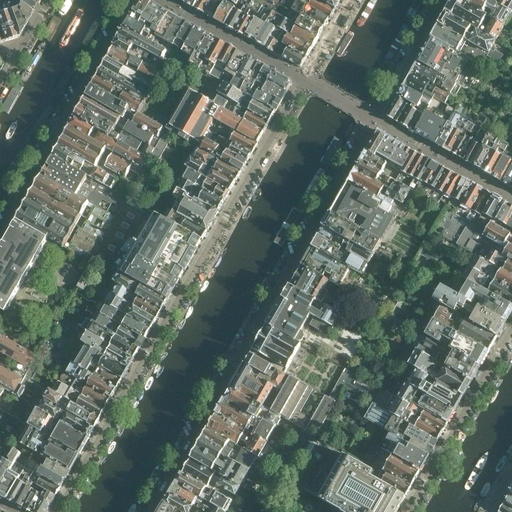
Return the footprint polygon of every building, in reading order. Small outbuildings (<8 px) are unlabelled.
[(25,26),(16,9),(14,1),(13,0),(3,0),(6,5),(17,38),(18,38),(25,26)] [(17,2),(19,4),(16,9),(25,26),(37,6),(29,0),(13,0),(14,1),(15,1),(16,3),(17,2)] [(64,0),(59,9),(59,10),(59,11),(59,12),(59,13),(60,14),(61,15),(62,16),(63,16),(64,16),(65,15),(66,15),(67,14),(74,0),(64,0)] [(108,0),(99,16),(100,17),(100,18),(101,19),(102,19),(103,20),(104,20),(105,20),(106,19),(116,0),(108,0)] [(144,18),(152,3),(146,0),(140,0),(133,12),(144,18)] [(204,14),(211,0),(186,0),(185,3),(194,8),(195,8),(204,14)] [(215,20),(225,3),(226,0),(218,0),(218,1),(216,0),(211,0),(204,14),(215,20)] [(241,14),(234,10),(225,26),(236,31),(253,1),(250,0),(240,0),(238,3),(244,7),(241,14)] [(330,19),(295,0),(250,0),(253,1),(262,7),(273,12),(283,18),(286,20),(292,10),(324,29),(330,19)] [(335,9),(318,0),(298,0),(330,18),(335,9)] [(318,0),(335,9),(340,0),(318,0)] [(357,26),(357,29),(360,28),(360,27),(361,27),(362,26),(363,25),(364,25),(365,23),(377,1),(378,0),(377,0),(369,0),(358,20),(358,21),(357,22),(357,23),(357,25),(357,26)] [(415,0),(407,14),(407,15),(407,16),(408,17),(409,18),(410,18),(411,19),(412,19),(413,18),(414,18),(424,0),(415,0)] [(504,25),(459,0),(453,0),(446,12),(495,40),(504,25)] [(511,13),(488,0),(459,0),(504,25),(511,13)] [(511,11),(511,0),(488,0),(511,13),(511,11)] [(245,37),(255,19),(250,16),(252,11),(258,14),(262,7),(253,1),(236,31),(245,37)] [(149,29),(161,9),(152,3),(144,18),(140,24),(149,29)] [(225,26),(234,10),(231,8),(232,7),(225,3),(215,20),(225,26)] [(17,38),(6,5),(2,6),(4,13),(0,14),(0,31),(4,42),(17,38)] [(256,42),(273,12),(262,7),(258,14),(252,11),(250,16),(255,19),(245,37),(256,42)] [(157,35),(169,13),(161,9),(149,29),(148,30),(157,35)] [(324,29),(292,10),(286,20),(291,23),(293,24),(319,38),(324,29)] [(140,24),(144,18),(133,12),(133,13),(130,18),(140,24)] [(271,38),(277,28),(269,24),(270,22),(272,23),(273,21),(279,25),(283,18),(273,12),(256,42),(266,48),(271,38)] [(495,40),(446,12),(439,25),(470,43),(468,46),(481,53),(483,50),(489,53),(488,54),(500,61),(503,55),(495,51),(494,52),(490,50),(495,40)] [(161,48),(179,18),(169,13),(157,35),(152,43),(161,48)] [(62,19),(54,15),(42,36),(50,41),(62,19)] [(157,35),(148,30),(149,29),(140,24),(130,18),(128,21),(128,22),(125,27),(125,26),(124,27),(152,43),(157,35)] [(175,45),(187,23),(179,18),(161,48),(166,51),(170,53),(175,45)] [(319,38),(293,24),(292,26),(293,26),(293,27),(296,28),(293,33),(287,29),(291,23),(286,20),(283,18),(279,25),(277,28),(283,32),(288,35),(292,37),(292,36),(313,48),(319,38)] [(95,21),(94,23),(82,45),(88,49),(100,27),(101,24),(102,22),(102,21),(101,21),(101,20),(101,19),(100,19),(99,19),(98,19),(97,19),(97,20),(95,21)] [(401,23),(383,55),(384,56),(384,57),(385,58),(386,59),(387,59),(388,59),(389,59),(407,27),(408,27),(408,26),(407,25),(407,24),(403,22),(402,22),(401,22),(401,23)] [(187,45),(196,28),(187,23),(175,45),(179,48),(182,42),(187,45)] [(481,53),(468,46),(470,43),(439,25),(432,38),(467,57),(465,63),(479,70),(487,56),(481,53)] [(166,51),(161,48),(152,43),(124,27),(119,36),(161,60),(162,57),(164,54),(166,51)] [(190,64),(207,34),(196,28),(187,45),(179,58),(190,64)] [(313,48),(292,36),(292,37),(288,35),(285,40),(280,37),(283,32),(277,28),(271,38),(280,43),(289,48),(309,59),(311,56),(309,55),(313,48)] [(339,58),(340,58),(354,36),(354,35),(353,34),(352,33),(351,33),(350,32),(349,33),(348,33),(335,54),(335,55),(335,56),(336,56),(336,57),(337,57),(338,57),(338,58),(339,58)] [(208,58),(217,40),(207,34),(190,64),(200,70),(201,70),(204,65),(204,64),(199,61),(203,55),(208,58)] [(161,60),(119,36),(114,46),(114,47),(162,74),(163,75),(169,64),(161,60)] [(274,53),(280,43),(271,38),(266,48),(274,53)] [(479,70),(465,63),(467,57),(432,38),(418,62),(468,90),(479,70)] [(210,76),(227,46),(217,40),(208,58),(206,61),(212,64),(210,68),(204,65),(201,70),(210,76)] [(21,79),(22,81),(23,82),(24,82),(26,82),(27,82),(28,81),(29,80),(45,53),(46,51),(46,50),(46,48),(46,47),(46,45),(46,44),(46,43),(46,42),(43,43),(42,43),(41,44),(40,45),(39,46),(38,47),(37,48),(21,76),(21,77),(21,79)] [(283,58),(289,48),(280,43),(274,53),(283,58)] [(220,81),(237,51),(227,45),(227,46),(210,76),(220,81)] [(162,74),(114,47),(108,58),(156,84),(162,74)] [(309,59),(289,48),(283,58),(301,68),(304,62),(306,63),(309,59)] [(230,87),(247,57),(237,51),(220,81),(230,87)] [(240,92),(246,82),(257,62),(247,57),(230,87),(240,92)] [(156,84),(108,58),(103,67),(151,93),(156,84)] [(287,92),(260,77),(265,67),(257,62),(246,82),(282,102),(287,92)] [(468,90),(418,62),(412,72),(434,85),(437,79),(443,83),(440,88),(451,94),(454,89),(466,96),(468,91),(468,90)] [(151,93),(103,67),(98,77),(145,103),(151,93)] [(291,81),(265,67),(260,77),(287,92),(292,84),(292,83),(292,82),(291,82),(291,81)] [(54,93),(62,98),(76,73),(69,69),(54,93)] [(282,102),(246,82),(240,92),(230,87),(220,81),(210,76),(201,70),(200,70),(194,79),(230,100),(241,106),(248,110),(270,122),(282,102)] [(440,88),(434,85),(412,72),(404,87),(432,102),(434,98),(448,106),(454,96),(451,94),(440,88)] [(145,103),(98,77),(92,87),(139,113),(145,103)] [(24,88),(15,83),(0,110),(9,115),(24,88)] [(139,113),(92,87),(91,89),(91,90),(88,94),(88,95),(87,96),(155,136),(161,139),(167,129),(154,122),(139,113)] [(432,102),(404,87),(398,97),(405,101),(412,105),(419,108),(426,112),(432,102)] [(270,122),(248,110),(247,113),(239,109),(241,106),(230,100),(228,103),(213,94),(210,99),(209,98),(208,99),(204,97),(205,96),(203,95),(202,96),(198,93),(198,92),(197,91),(196,92),(191,90),(192,89),(190,88),(189,90),(190,90),(187,95),(186,94),(185,95),(186,96),(184,100),(183,99),(182,101),(183,102),(181,106),(179,105),(178,107),(180,107),(177,112),(176,111),(175,113),(176,113),(174,118),(172,117),(172,118),(173,119),(172,122),(170,121),(170,122),(171,123),(170,125),(166,123),(169,120),(158,114),(154,122),(167,129),(174,133),(186,140),(202,149),(212,132),(214,133),(214,132),(216,130),(230,138),(232,134),(234,136),(233,138),(235,140),(234,141),(232,140),(231,142),(252,154),(270,122)] [(401,108),(405,101),(398,97),(396,95),(393,100),(395,101),(394,104),(401,108)] [(155,136),(87,96),(86,97),(85,99),(85,100),(83,103),(82,104),(83,104),(82,106),(81,106),(130,134),(136,137),(150,145),(155,136)] [(415,133),(437,145),(455,113),(456,111),(434,98),(432,102),(426,112),(415,133)] [(29,135),(36,139),(55,105),(48,101),(29,135)] [(401,125),(412,105),(405,101),(401,108),(394,121),(401,125)] [(394,121),(401,108),(394,104),(388,115),(387,117),(394,121)] [(408,129),(419,108),(412,105),(401,125),(408,129)] [(130,134),(81,106),(80,109),(79,109),(80,109),(80,110),(77,114),(76,114),(77,114),(76,116),(75,116),(97,129),(103,132),(150,159),(156,149),(150,145),(136,137),(133,143),(127,139),(130,134)] [(415,133),(426,112),(419,108),(408,129),(415,133)] [(444,149),(455,130),(457,126),(461,119),(456,116),(457,114),(455,113),(437,145),(444,149)] [(451,153),(468,123),(475,126),(482,130),(488,134),(491,129),(476,120),(475,121),(463,115),(461,119),(457,126),(461,128),(458,132),(455,130),(444,149),(451,153)] [(98,168),(109,149),(97,142),(91,139),(97,129),(75,116),(70,126),(59,146),(53,156),(100,182),(128,198),(133,188),(123,182),(98,168)] [(458,157),(468,138),(464,136),(467,132),(471,134),(475,126),(468,123),(451,153),(458,157)] [(458,157),(465,160),(482,130),(475,126),(471,134),(475,136),(472,141),(468,138),(458,157)] [(168,143),(174,133),(167,129),(161,139),(168,143)] [(471,164),(482,146),(478,144),(481,140),(484,142),(488,135),(488,134),(482,130),(465,160),(471,164)] [(375,156),(386,136),(378,131),(374,138),(372,142),(370,141),(365,150),(367,151),(366,152),(375,156)] [(150,159),(103,132),(97,142),(109,149),(115,152),(134,163),(134,164),(144,170),(144,169),(150,159)] [(247,162),(230,152),(228,151),(225,156),(223,154),(222,152),(224,148),(220,146),(221,144),(218,142),(220,139),(221,139),(222,137),(214,133),(212,132),(202,149),(241,172),(247,162)] [(481,170),(492,151),(488,148),(491,143),(495,146),(498,141),(488,135),(484,142),(482,146),(471,164),(481,170)] [(388,164),(399,144),(392,140),(386,136),(375,156),(388,164)] [(17,159),(24,163),(36,142),(28,138),(17,159)] [(252,154),(231,142),(224,138),(223,141),(221,139),(220,139),(218,142),(221,144),(220,146),(224,148),(225,149),(227,146),(232,149),(230,152),(247,162),(252,154)] [(163,153),(168,143),(161,139),(156,149),(163,153)] [(343,143),(335,139),(321,164),(329,168),(343,143)] [(241,172),(202,149),(186,140),(184,145),(198,153),(195,159),(207,165),(210,160),(218,164),(214,170),(236,182),(241,172)] [(492,176),(505,151),(508,146),(498,141),(495,146),(492,151),(481,170),(492,176)] [(401,172),(412,152),(399,144),(388,164),(393,167),(400,171),(401,172)] [(167,155),(163,153),(156,149),(150,159),(157,163),(161,165),(167,155)] [(501,182),(511,162),(511,155),(505,151),(492,176),(501,182)] [(126,178),(134,164),(134,163),(115,152),(106,167),(126,178)] [(388,164),(375,156),(366,152),(361,161),(381,173),(387,177),(387,176),(395,181),(400,171),(393,167),(390,173),(384,170),(388,164)] [(408,176),(419,155),(412,152),(401,172),(400,171),(395,181),(396,181),(403,185),(408,176)] [(236,182),(214,170),(207,165),(195,159),(188,155),(184,162),(188,165),(187,167),(191,169),(203,176),(210,180),(230,191),(236,182)] [(415,179),(426,158),(419,155),(408,176),(415,179)] [(100,182),(53,156),(47,166),(94,192),(100,182)] [(416,193),(433,162),(426,158),(415,179),(417,180),(414,185),(412,184),(409,189),(410,189),(415,192),(416,193)] [(151,173),(157,163),(150,159),(144,169),(151,173)] [(20,165),(13,161),(0,184),(7,188),(20,165)] [(378,179),(381,173),(361,161),(358,167),(356,171),(384,187),(388,190),(391,191),(396,181),(395,181),(387,176),(387,177),(384,182),(378,179)] [(423,197),(440,166),(433,162),(416,193),(423,197)] [(511,185),(511,162),(501,182),(511,188),(511,185)] [(94,192),(47,166),(42,175),(89,203),(95,206),(99,208),(104,199),(113,204),(113,203),(122,208),(128,198),(100,182),(94,192)] [(437,189),(447,171),(440,166),(423,197),(430,201),(433,195),(437,189)] [(145,195),(156,176),(151,173),(144,169),(144,170),(136,184),(126,178),(123,182),(133,188),(145,195)] [(230,191),(210,180),(206,186),(199,182),(203,176),(191,169),(185,179),(202,188),(205,190),(225,201),(230,191)] [(317,171),(300,200),(307,204),(324,175),(317,171)] [(384,197),(380,195),(384,187),(356,171),(355,171),(349,182),(350,182),(384,202),(380,211),(394,219),(396,216),(389,212),(392,206),(391,206),(394,200),(402,204),(409,192),(410,189),(409,189),(403,185),(396,181),(391,191),(388,190),(384,197)] [(438,205),(455,175),(447,171),(437,189),(442,192),(438,198),(433,195),(430,201),(438,205)] [(82,215),(89,203),(42,175),(28,199),(76,226),(79,228),(103,241),(105,238),(116,218),(99,208),(95,206),(88,218),(82,215)] [(446,209),(463,179),(455,175),(438,205),(442,208),(446,209)] [(219,211),(224,202),(225,201),(205,190),(202,196),(198,194),(202,188),(185,179),(179,189),(192,196),(195,198),(219,211)] [(461,205),(473,185),(463,179),(446,209),(456,215),(459,210),(461,205)] [(394,219),(380,211),(384,202),(350,182),(349,184),(343,194),(342,196),(341,196),(342,196),(340,200),(339,200),(339,201),(338,203),(335,208),(333,212),(332,214),(382,242),(394,219)] [(466,221),(483,190),(473,185),(461,205),(468,209),(465,213),(459,210),(456,215),(466,221)] [(219,211),(195,198),(194,201),(190,199),(192,196),(179,189),(175,197),(181,200),(179,203),(178,203),(173,211),(207,231),(215,219),(219,211)] [(481,217),(493,196),(483,190),(466,221),(476,227),(479,221),(474,219),(477,214),(481,217)] [(490,223),(503,201),(493,196),(481,217),(479,221),(476,227),(485,232),(490,223)] [(187,267),(202,240),(202,239),(164,218),(128,198),(122,208),(116,218),(105,238),(110,240),(104,249),(126,263),(174,290),(187,267)] [(76,226),(28,199),(17,220),(64,247),(76,226)] [(498,227),(510,205),(503,201),(490,223),(498,227)] [(505,231),(511,217),(511,206),(510,205),(498,227),(505,231)] [(303,211),(294,206),(274,241),(283,246),(303,211)] [(207,231),(173,211),(170,209),(164,218),(202,239),(203,239),(207,231)] [(505,231),(498,227),(490,223),(485,232),(476,227),(466,221),(456,215),(446,209),(444,212),(436,227),(433,231),(475,255),(486,261),(492,252),(511,262),(511,246),(506,243),(511,234),(505,231)] [(382,242),(332,214),(329,218),(326,223),(324,227),(374,255),(382,242)] [(82,277),(88,267),(91,262),(67,249),(64,247),(17,220),(0,248),(0,308),(48,336),(54,326),(60,316),(76,286),(82,277)] [(374,255),(324,227),(320,235),(319,236),(342,249),(344,244),(350,247),(347,252),(369,264),(374,256),(374,255)] [(174,290),(126,263),(104,249),(100,247),(103,241),(79,228),(67,249),(91,262),(94,257),(101,261),(121,273),(168,299),(174,290)] [(369,264),(347,252),(342,249),(319,236),(319,237),(312,247),(351,269),(350,269),(362,276),(369,264)] [(428,260),(435,248),(426,243),(420,255),(427,259),(428,260)] [(351,269),(312,247),(307,257),(302,266),(329,281),(332,283),(340,288),(350,269),(351,269)] [(511,262),(492,252),(486,261),(498,268),(502,270),(505,265),(507,266),(504,271),(511,275),(511,262)] [(420,273),(427,259),(420,255),(412,269),(419,272),(420,273)] [(511,290),(511,275),(504,271),(502,270),(498,278),(494,276),(498,268),(486,261),(475,255),(469,267),(511,290)] [(95,271),(101,261),(94,257),(91,262),(88,267),(95,271)] [(324,290),(329,281),(302,266),(293,282),(291,286),(339,314),(345,303),(328,294),(329,292),(324,290)] [(468,266),(462,278),(470,283),(511,305),(511,290),(469,267),(468,266)] [(89,281),(95,271),(88,267),(82,277),(89,281)] [(419,279),(416,277),(419,272),(412,269),(404,283),(410,287),(412,284),(416,284),(419,279)] [(168,299),(121,273),(120,275),(115,273),(111,280),(118,284),(131,292),(134,287),(139,289),(136,294),(162,309),(168,299)] [(83,290),(89,281),(82,277),(76,286),(83,290)] [(344,290),(340,288),(332,283),(330,286),(343,293),(344,290)] [(511,311),(511,305),(470,283),(461,297),(473,303),(477,297),(483,301),(480,307),(506,322),(511,311)] [(136,294),(131,292),(118,284),(112,294),(157,319),(162,309),(136,294)] [(473,303),(461,297),(442,285),(433,300),(443,306),(497,337),(503,327),(505,328),(508,323),(506,322),(480,307),(473,303)] [(339,314),(291,286),(290,287),(285,295),(283,294),(281,298),(283,299),(276,311),(273,310),(271,315),(273,316),(268,325),(296,341),(301,340),(303,337),(301,332),(300,331),(307,318),(313,321),(311,325),(328,335),(340,314),(339,314)] [(157,319),(112,294),(104,289),(98,299),(103,302),(102,304),(107,306),(102,314),(146,339),(151,329),(157,319)] [(393,317),(402,302),(395,298),(387,313),(393,317)] [(497,337),(443,306),(434,321),(489,352),(497,337)] [(146,339),(102,314),(100,313),(94,323),(140,349),(146,339)] [(385,332),(393,317),(387,313),(386,313),(378,328),(385,332)] [(489,352),(434,321),(425,315),(416,330),(440,344),(443,338),(450,342),(447,348),(480,366),(485,358),(487,360),(489,357),(486,355),(489,352)] [(112,346),(89,332),(60,316),(54,326),(87,345),(129,369),(134,358),(116,348),(112,346)] [(134,358),(140,349),(94,323),(89,332),(112,346),(115,341),(119,343),(116,348),(134,358)] [(284,373),(301,344),(296,341),(268,325),(254,349),(253,349),(250,354),(251,354),(272,367),(276,369),(284,373)] [(447,348),(440,344),(416,330),(408,345),(415,349),(472,381),(480,366),(447,348)] [(37,356),(0,334),(0,387),(4,390),(14,395),(20,385),(25,376),(31,366),(37,356)] [(369,362),(377,347),(369,342),(367,347),(366,346),(360,357),(369,362)] [(70,362),(73,364),(68,374),(84,383),(89,386),(111,399),(117,389),(95,376),(88,372),(91,366),(93,362),(123,379),(129,369),(87,345),(78,361),(73,358),(70,362)] [(48,351),(49,350),(42,346),(37,356),(43,360),(45,357),(47,356),(48,354),(48,351)] [(463,396),(466,397),(468,393),(466,392),(472,381),(415,349),(413,352),(416,354),(411,362),(408,360),(406,363),(417,370),(463,396)] [(312,389),(284,373),(276,369),(273,375),(267,376),(272,367),(251,354),(245,364),(240,374),(231,389),(263,407),(274,388),(282,392),(271,411),(297,426),(303,430),(315,437),(318,432),(322,434),(331,419),(327,417),(335,403),(328,398),(324,397),(311,420),(299,413),(312,389)] [(360,376),(369,362),(360,357),(352,372),(360,376)] [(123,379),(93,362),(91,366),(98,370),(95,376),(117,389),(123,379)] [(34,381),(40,371),(31,366),(25,376),(34,381)] [(335,403),(344,387),(352,373),(344,369),(328,398),(335,403)] [(455,411),(463,396),(417,370),(409,385),(407,384),(400,397),(395,394),(394,396),(399,398),(411,405),(412,403),(448,423),(455,411)] [(419,424),(413,420),(415,416),(407,411),(411,405),(399,398),(392,410),(386,407),(393,395),(360,376),(352,372),(352,373),(344,387),(373,404),(438,441),(443,432),(421,420),(419,424)] [(111,399),(89,386),(86,390),(81,387),(84,383),(68,374),(66,373),(60,382),(106,408),(111,399)] [(106,408),(60,382),(57,381),(51,391),(69,401),(70,401),(73,397),(79,401),(77,405),(100,418),(106,408)] [(19,398),(25,388),(20,385),(14,395),(19,398)] [(297,426),(271,411),(269,410),(267,413),(263,410),(264,408),(263,407),(231,389),(225,399),(217,414),(245,430),(250,422),(253,424),(249,432),(266,442),(275,427),(277,424),(293,433),(297,426)] [(77,405),(70,401),(71,406),(69,410),(68,409),(66,407),(69,401),(51,391),(50,390),(45,399),(62,409),(64,411),(94,428),(100,418),(77,405)] [(94,428),(64,411),(62,409),(45,399),(40,407),(34,404),(33,406),(56,419),(62,422),(89,438),(94,428)] [(412,403),(411,405),(407,411),(415,416),(421,420),(443,432),(448,423),(412,403)] [(438,441),(373,404),(365,419),(391,434),(429,456),(438,441)] [(89,438),(62,422),(59,427),(53,424),(56,419),(33,406),(33,407),(30,405),(26,413),(34,418),(31,422),(26,420),(25,423),(48,436),(51,430),(55,433),(52,438),(80,454),(89,438)] [(266,442),(249,432),(245,430),(217,414),(208,429),(257,457),(266,442)] [(80,454),(52,438),(48,436),(25,423),(23,425),(28,428),(20,442),(35,451),(71,471),(80,454)] [(257,457),(208,429),(205,435),(203,434),(201,437),(231,454),(229,458),(250,470),(257,457)] [(396,511),(406,497),(371,477),(373,472),(369,470),(314,438),(315,437),(303,430),(295,442),(290,439),(283,452),(307,465),(296,485),(343,511),(396,511)] [(431,457),(429,456),(391,434),(388,440),(389,441),(385,450),(421,470),(426,460),(428,462),(431,457)] [(245,487),(241,484),(248,472),(252,475),(254,472),(250,470),(229,458),(231,454),(201,437),(199,440),(201,441),(197,448),(191,458),(213,471),(216,465),(223,469),(220,475),(223,476),(240,486),(244,489),(245,487)] [(421,470),(385,450),(381,448),(371,466),(366,464),(365,466),(370,468),(369,470),(373,472),(377,467),(383,470),(388,473),(411,486),(421,470)] [(0,488),(16,461),(20,453),(21,453),(15,450),(10,458),(10,460),(11,460),(10,462),(3,458),(0,463),(0,488)] [(71,471),(35,451),(31,459),(66,479),(71,471)] [(221,480),(213,476),(215,472),(213,471),(191,458),(189,462),(187,461),(185,465),(187,466),(183,473),(212,490),(216,484),(235,495),(240,486),(223,476),(221,480)] [(66,479),(31,459),(26,467),(32,471),(34,467),(43,472),(42,476),(61,487),(66,479)] [(0,494),(8,499),(26,467),(16,461),(0,488),(0,494)] [(35,472),(32,471),(26,467),(8,499),(17,504),(30,481),(35,472)] [(411,486),(388,473),(384,479),(379,476),(383,470),(377,467),(373,472),(371,477),(406,497),(411,486)] [(61,487),(42,476),(35,472),(30,481),(34,483),(37,479),(40,480),(38,485),(38,486),(47,491),(56,496),(61,487)] [(235,503),(212,490),(183,473),(176,485),(215,507),(224,511),(229,511),(226,510),(230,503),(234,505),(235,503)] [(38,485),(34,483),(30,481),(17,504),(25,509),(38,486),(38,485)] [(211,511),(215,507),(176,485),(171,494),(192,506),(196,501),(202,504),(198,510),(199,510),(202,511),(211,511)] [(30,511),(34,511),(42,499),(47,491),(38,486),(25,509),(30,511)] [(52,504),(56,496),(47,491),(42,499),(52,504)] [(224,511),(215,507),(211,511),(202,511),(199,510),(198,511),(189,511),(192,506),(171,494),(168,500),(165,499),(164,502),(181,511),(224,511)] [(49,511),(52,508),(50,507),(52,504),(42,499),(34,511),(49,511)] [(181,511),(164,502),(161,506),(163,508),(160,511),(181,511)] [(260,511),(270,511),(274,506),(267,502),(260,511)] [(511,511),(511,507),(505,503),(499,511),(511,511)]
